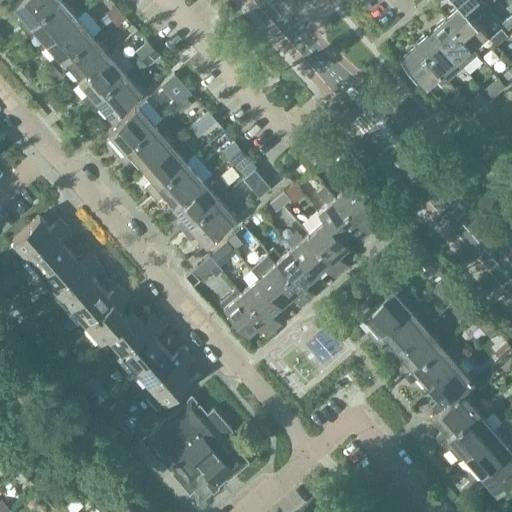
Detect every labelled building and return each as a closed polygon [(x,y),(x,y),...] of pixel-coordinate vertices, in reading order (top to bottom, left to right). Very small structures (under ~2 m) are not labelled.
[(18,22),(24,29),(57,0),(18,0),(14,4),(24,16),(18,22)] [(36,30),(46,42),(77,16),(63,0),(57,0),(24,29),(30,36),(36,30)] [(457,0),(460,3),(460,2),(466,9),(475,1),(476,0),(457,0)] [(460,3),(444,17),(478,53),(484,47),(478,41),(487,33),(466,9),(460,2),(460,3)] [(114,5),(104,13),(109,19),(119,11),(114,5)] [(119,11),(109,19),(115,26),(125,18),(119,11)] [(511,11),(501,20),(507,26),(511,21),(511,11)] [(50,59),(56,66),(93,34),(77,16),(46,42),(56,54),(50,59)] [(444,17),(429,30),(462,66),(478,53),(444,17)] [(500,28),(490,36),(497,44),(507,35),(500,28)] [(429,30),(414,43),(448,79),(462,66),(429,30)] [(69,68),(79,79),(110,53),(93,34),(56,66),(62,73),(69,68)] [(146,40),(134,51),(140,58),(152,47),(146,40)] [(448,79),(414,43),(400,56),(427,86),(435,78),(442,85),(448,79)] [(152,47),(140,58),(148,66),(159,55),(152,47)] [(83,96),(89,103),(126,71),(110,53),(79,79),(89,91),(83,96)] [(511,64),(501,74),(506,80),(511,75),(511,64)] [(126,71),(89,103),(95,110),(101,105),(112,117),(142,90),(126,71)] [(175,73),(161,85),(178,104),(187,96),(191,92),(175,73)] [(496,77),(483,89),(491,98),(504,86),(496,77)] [(482,92),(469,104),(475,111),(482,105),(489,100),(482,92)] [(178,104),(175,106),(180,112),(191,102),(187,96),(178,104)] [(139,104),(108,131),(118,143),(116,145),(112,148),(118,155),(156,123),(139,104)] [(208,111),(202,116),(210,125),(216,119),(210,113),(208,111)] [(130,157),(140,168),(171,141),(156,123),(118,155),(124,162),(130,157)] [(234,140),(221,151),(227,158),(228,157),(240,147),(234,140)] [(144,185),(150,192),(188,160),(171,141),(140,168),(151,180),(144,185)] [(314,145),(304,154),(314,165),(324,157),(314,145)] [(240,147),(228,157),(239,169),(251,160),(240,147)] [(173,205),(203,178),(210,172),(195,154),(188,160),(150,192),(156,199),(163,194),(173,205)] [(283,169),(289,177),(294,172),(287,165),(283,169)] [(255,169),(244,179),(259,196),(267,190),(271,187),(255,169)] [(177,223),(183,230),(220,197),(203,178),(173,205),(183,217),(177,223)] [(351,180),(335,195),(368,232),(374,226),(366,216),(376,207),(351,180)] [(318,209),(324,216),(325,216),(343,236),(352,228),(362,238),(368,232),(335,195),(325,184),(317,191),(327,202),(318,209)] [(284,190),(277,195),(284,204),(291,198),(284,190)] [(277,195),(270,202),(277,210),(284,204),(277,195)] [(220,197),(183,230),(189,237),(195,231),(205,243),(236,216),(220,197)] [(260,209),(252,217),(257,223),(266,215),(260,209)] [(12,237),(27,255),(65,222),(59,216),(48,225),(38,214),(12,237)] [(324,216),(308,231),(342,269),(348,263),(339,252),(349,243),(343,236),(325,216),(324,216)] [(27,255),(42,272),(68,249),(60,239),(70,229),(65,222),(27,255)] [(308,231),(291,245),(315,273),(325,264),(335,275),(342,269),(308,231)] [(235,234),(228,240),(235,248),(242,242),(235,234)] [(226,241),(211,254),(222,266),(230,258),(228,256),(234,250),(226,241)] [(273,247),(267,252),(274,260),(308,298),(315,292),(305,281),(315,273),(291,245),(280,255),(273,247)] [(42,272),(57,288),(94,256),(88,249),(77,258),(68,249),(42,272)] [(267,252),(251,266),(258,274),(282,301),(291,293),(301,304),(308,298),(274,260),(267,252)] [(209,254),(191,269),(200,279),(211,270),(215,275),(222,269),(220,267),(210,254),(209,254)] [(433,255),(422,264),(431,275),(438,269),(442,265),(433,255)] [(57,288),(72,305),(98,283),(90,273),(100,264),(94,256),(57,288)] [(258,274),(241,288),(275,327),(282,321),(272,310),(282,301),(258,274)] [(444,279),(432,290),(440,299),(443,296),(446,299),(455,291),(444,279)] [(72,305),(86,322),(123,289),(117,283),(107,292),(98,283),(72,305)] [(237,287),(221,300),(224,304),(247,331),(258,322),(268,333),(275,327),(241,288),(240,290),(237,287)] [(370,307),(362,314),(373,326),(366,331),(373,338),(409,305),(419,298),(411,289),(402,296),(393,287),(383,296),(379,291),(374,291),(366,297),(366,303),(370,307)] [(101,339),(107,334),(106,333),(127,315),(118,305),(129,296),(123,289),(86,322),(101,339)] [(4,304),(17,319),(28,309),(15,295),(4,304)] [(385,340),(395,351),(426,324),(409,305),(373,338),(379,345),(385,340)] [(472,308),(459,319),(464,324),(476,313),(472,308)] [(107,334),(121,350),(158,318),(152,311),(142,320),(133,310),(127,315),(106,333),(107,334)] [(476,313),(464,324),(471,332),(477,326),(487,337),(497,328),(480,310),(476,313)] [(121,350),(135,367),(162,343),(154,333),(164,324),(158,318),(121,350)] [(399,368),(405,375),(443,344),(426,324),(395,351),(405,363),(399,368)] [(39,334),(33,339),(38,345),(44,340),(39,334)] [(506,339),(496,348),(503,356),(511,347),(511,345),(506,339)] [(135,367),(150,384),(187,351),(182,344),(171,353),(162,343),(135,367)] [(418,377),(428,388),(458,361),(464,356),(457,347),(455,348),(449,348),(448,349),(443,344),(405,375),(411,382),(418,377)] [(187,351),(150,384),(155,389),(145,397),(156,409),(178,390),(193,377),(183,366),(193,358),(187,351)] [(431,406),(437,412),(462,390),(463,391),(475,380),(458,361),(428,388),(438,400),(431,406)] [(93,375),(81,385),(96,401),(99,399),(107,391),(93,375)] [(436,434),(442,441),(479,409),(463,391),(462,390),(437,412),(432,417),(442,429),(436,434)] [(143,437),(144,438),(163,460),(167,456),(172,461),(170,463),(172,466),(174,464),(202,497),(227,476),(225,473),(230,468),(233,471),(247,459),(226,435),(232,429),(214,407),(207,413),(192,395),(186,400),(143,437)] [(114,402),(107,408),(114,416),(121,410),(114,402)] [(479,409),(442,441),(448,448),(449,447),(458,458),(460,458),(464,454),(495,428),(502,421),(493,410),(486,402),(479,409)] [(121,410),(114,416),(120,424),(127,418),(121,410)] [(495,428),(464,454),(474,466),(468,471),(474,479),(511,446),(511,445),(511,431),(504,438),(495,428)] [(511,447),(511,446),(474,479),(481,486),(487,480),(497,492),(511,479),(511,447)] [(129,450),(127,449),(114,460),(124,472),(137,460),(129,450)] [(137,511),(122,495),(103,511),(137,511)] [(2,498),(0,499),(0,511),(5,511),(11,508),(2,498)] [(339,511),(358,511),(351,503),(339,511)]
